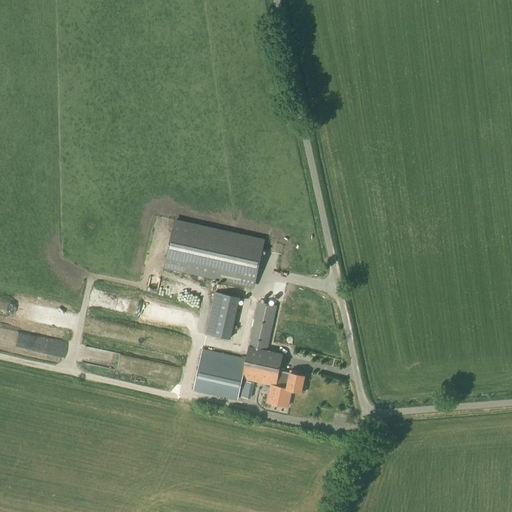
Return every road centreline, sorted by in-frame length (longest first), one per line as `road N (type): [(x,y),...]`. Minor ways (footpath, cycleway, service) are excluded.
road 1 (unclassified): [(364,414),(275,0)]
road 2 (unclassified): [(364,414),(511,403)]
